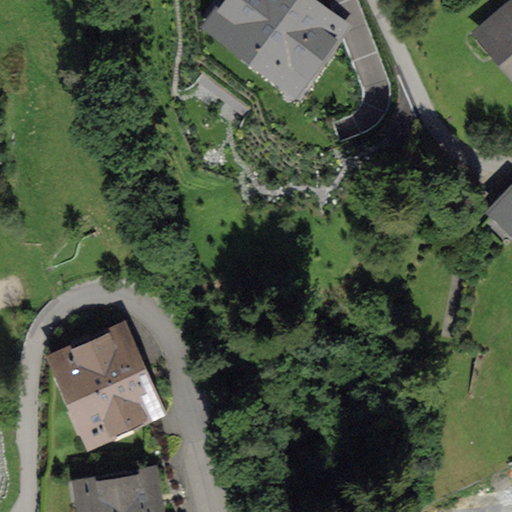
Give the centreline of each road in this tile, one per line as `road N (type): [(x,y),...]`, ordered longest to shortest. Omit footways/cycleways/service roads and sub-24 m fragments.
road 1 (residential): [(27,511),(31,368),(44,327),(64,307),(95,296),(123,299),(165,335),(179,430),(206,511)]
road 2 (residential): [(372,0),(445,141),(478,174),(511,165)]
